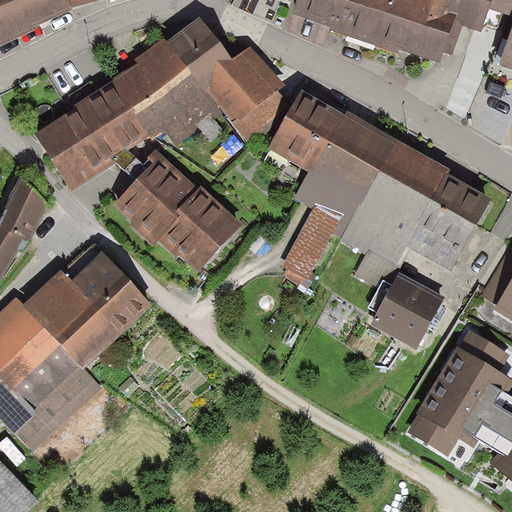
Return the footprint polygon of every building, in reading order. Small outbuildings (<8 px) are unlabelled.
[(0,0),(0,48),(71,13),(69,10),(66,0),(0,0)] [(66,0),(69,10),(102,0),(66,0)] [(511,0),(299,0),(293,16),(437,69),(440,61),(449,64),(460,33),(479,40),(487,16),(510,25),(511,20),(511,0)] [(200,20),(168,44),(195,91),(233,63),(200,20)] [(511,20),(510,25),(495,65),(511,72),(511,20)] [(113,79),(116,84),(148,140),(165,131),(176,147),(210,113),(195,91),(168,44),(165,39),(134,60),(137,64),(113,79)] [(195,91),(210,113),(215,120),(223,114),(248,143),(290,107),(277,93),(285,86),(247,52),(233,63),(195,91)] [(116,84),(35,135),(74,192),(115,164),(113,161),(148,140),(116,84)] [(346,116),(304,92),(269,150),(312,175),(296,202),(312,210),(282,268),(311,286),(338,234),(343,236),(397,142),(348,113),(346,116)] [(451,170),(397,142),(343,236),(340,241),(368,255),(357,275),(383,289),(396,264),(402,267),(411,250),(408,248),(448,175),(451,170)] [(168,164),(119,213),(200,292),(248,243),(168,164)] [(492,201),(448,175),(408,248),(411,250),(451,274),(492,201)] [(18,184),(0,220),(0,231),(25,243),(28,244),(44,209),(18,184)] [(0,279),(25,243),(0,231),(0,279)] [(499,306),(495,312),(511,322),(511,247),(483,297),(499,306)] [(86,248),(19,312),(10,303),(0,312),(0,430),(28,461),(100,393),(81,373),(146,311),(86,248)] [(373,327),(417,350),(444,300),(421,288),(400,277),(373,327)] [(479,442),(504,457),(494,468),(511,483),(511,398),(507,396),(511,387),(511,382),(497,373),(506,356),(465,332),(405,433),(448,458),(458,441),(474,450),(479,442)] [(0,511),(28,511),(32,508),(0,474),(0,511)]
